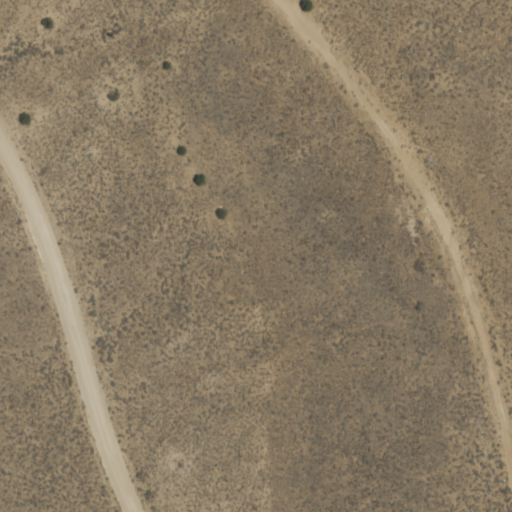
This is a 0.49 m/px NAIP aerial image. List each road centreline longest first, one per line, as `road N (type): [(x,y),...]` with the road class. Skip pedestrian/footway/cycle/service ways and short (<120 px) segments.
road 1 (residential): [(511,469),(452,258),(422,192),(391,136),(276,0)]
road 2 (residential): [(133,511),(33,214),(0,150)]
